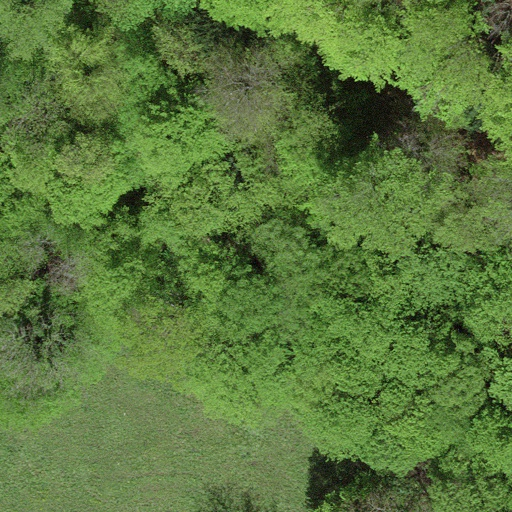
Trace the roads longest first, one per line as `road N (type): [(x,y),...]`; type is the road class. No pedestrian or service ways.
road 1 (track): [(475,511),(101,288),(0,240)]
road 2 (track): [(282,0),(324,19),(511,181)]
